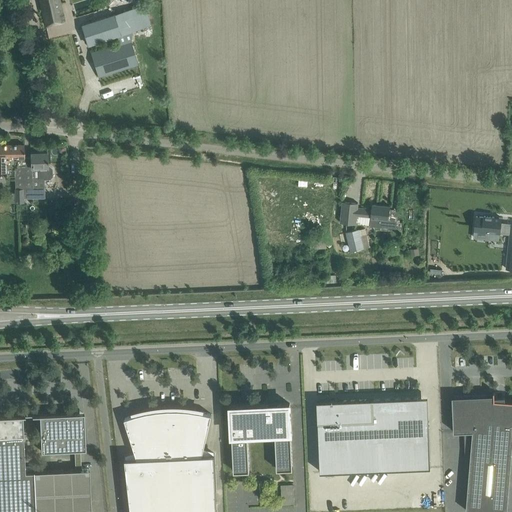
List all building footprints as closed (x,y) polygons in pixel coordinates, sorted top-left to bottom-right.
[(59,0),(40,0),(46,26),(64,21),(59,0)] [(119,44),(91,53),(98,77),(138,65),(131,40),(132,31),(151,25),(145,6),(82,25),(88,45),(116,36),(119,44)] [(25,166),(24,157),(24,144),(6,145),(6,163),(6,172),(6,176),(15,176),(14,166),(25,166)] [(32,188),(15,189),(16,203),(24,203),(24,199),(45,198),(44,179),(50,178),(52,176),(52,168),(49,166),(48,166),(47,152),(31,153),(32,188)] [(14,166),(15,176),(15,189),(32,188),(31,153),(31,157),(24,157),(25,166),(14,166)] [(343,201),(341,222),(356,224),(356,216),(371,217),(370,227),(396,230),(398,216),(389,215),(390,206),(372,204),(372,209),(357,208),(358,203),(343,201)] [(476,216),(475,229),(490,230),(489,239),(499,240),(500,231),(510,232),(507,269),(511,269),(511,224),(501,223),(501,217),(484,216),(484,217),(476,216)] [(359,229),(346,233),(350,251),(351,251),(364,248),(362,241),(368,240),(367,234),(360,235),(359,229)] [(325,240),(309,240),(310,248),(326,248),(325,240)] [(505,394),(452,396),(454,431),(473,431),(466,511),(507,511),(511,450),(511,399),(504,399),(505,394)] [(373,399),(317,401),(320,472),(431,467),(429,421),(419,422),(418,397),(417,397),(373,399)] [(290,403),(278,404),(278,406),(268,407),(268,404),(231,406),(234,471),(250,470),(248,434),(275,433),(277,469),(293,468),(290,403)] [(125,418),(137,457),(125,458),(131,511),(217,511),(214,454),(203,454),(212,414),(200,411),(187,409),(174,409),(161,409),(148,411),(135,414),(125,418)] [(84,413),(47,414),(39,415),(41,451),(74,450),(75,470),(34,471),(35,511),(91,511),(89,469),(81,469),(80,449),(86,449),(84,413)] [(0,511),(35,511),(34,471),(33,471),(25,472),(23,416),(23,415),(0,416),(0,511)] [(294,505),(293,484),(281,485),(282,505),(294,505)]
